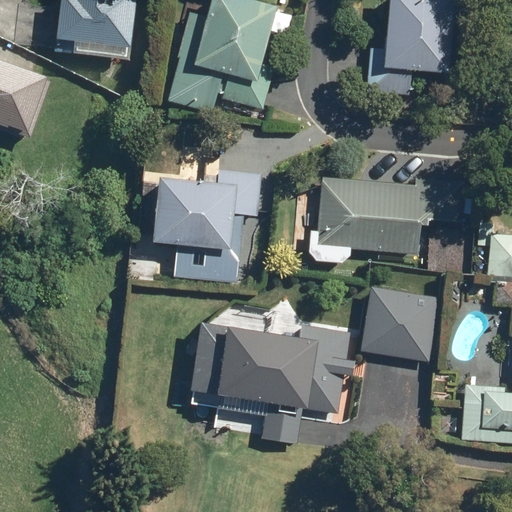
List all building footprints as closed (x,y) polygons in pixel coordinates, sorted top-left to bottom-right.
[(56,0),(53,40),(128,47),(132,0),(56,0)] [(209,0),(205,17),(186,12),(165,100),(257,123),(271,67),(261,64),(275,6),(248,0),(209,0)] [(386,0),(382,49),(368,48),(364,91),(407,95),(409,71),(446,75),(452,0),(386,0)] [(0,122),(25,132),(45,77),(0,60),(0,122)] [(215,185),(157,180),(152,244),(228,250),(231,215),(256,216),(259,173),(217,170),(215,185)] [(458,187),(320,176),(315,245),(416,252),(418,226),(454,229),(458,187)] [(501,227),(476,225),(474,248),(488,249),(485,284),(492,285),(511,286),(511,238),(500,238),(501,227)] [(511,286),(492,285),(491,309),(511,310),(511,286)] [(437,298),(368,288),(358,352),(428,362),(437,298)] [(298,339),(199,324),(188,394),(266,406),(261,440),(296,446),(301,410),(337,415),(343,376),(352,377),(354,363),(344,361),(348,333),(300,325),(298,339)] [(500,386),(465,384),(461,438),(511,441),(511,393),(500,392),(500,386)] [(231,455),(202,453),(200,474),(230,476),(231,455)]
